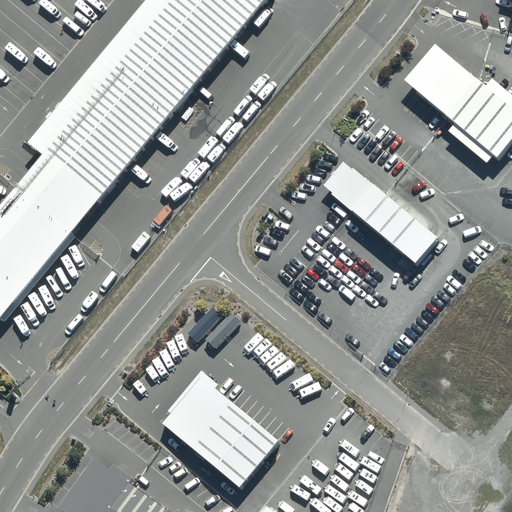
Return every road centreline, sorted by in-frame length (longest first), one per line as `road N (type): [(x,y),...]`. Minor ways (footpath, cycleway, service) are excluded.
road 1 (unclassified): [(194,245),(453,453)]
road 2 (unclassified): [(194,245),(403,0)]
road 3 (unclassified): [(0,495),(46,424),(194,245)]
